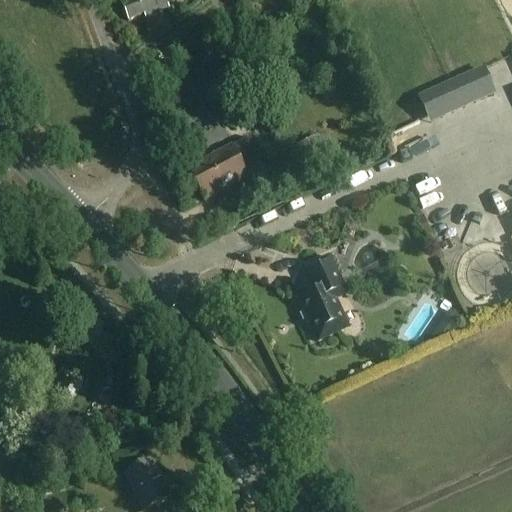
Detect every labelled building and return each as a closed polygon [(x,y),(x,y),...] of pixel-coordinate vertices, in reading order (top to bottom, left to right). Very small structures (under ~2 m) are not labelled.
[(164,0),(121,0),(120,1),(128,22),(144,15),(145,19),(169,9),(164,0)] [(483,69),(464,78),(475,104),(495,95),(483,69)] [(194,145),(209,134),(198,120),(183,131),(194,145)] [(337,174),(320,137),(292,150),(309,187),(337,174)] [(264,169),(249,139),(188,171),(204,202),(250,178),(256,191),(257,191),(263,203),(292,189),(286,177),(298,170),(291,155),(264,169)] [(346,296),(329,258),(303,271),(310,287),(296,294),(318,343),(348,329),(335,301),(346,296)] [(145,511),(170,499),(151,462),(124,476),(142,511),(145,511)]
